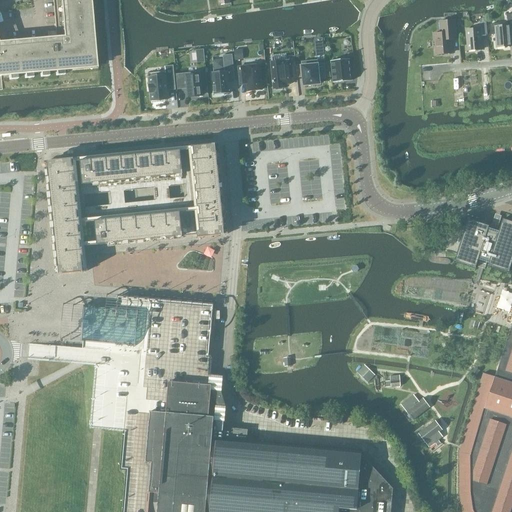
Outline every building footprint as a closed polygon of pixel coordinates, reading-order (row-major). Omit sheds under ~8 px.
[(90,0),(64,0),(69,45),(61,46),(61,42),(0,47),(0,76),(96,68),(90,0)] [(511,34),(511,14),(506,15),(507,26),(499,27),(499,24),(491,24),(490,26),(491,35),(495,35),(496,48),(511,46),(510,34),(511,34)] [(487,35),(486,26),(486,21),(480,21),(480,29),(466,30),(467,51),(482,50),(481,36),(487,35)] [(456,39),(455,22),(440,23),(441,30),(443,30),(443,33),(434,34),(436,55),(452,54),(450,40),(456,39)] [(225,72),(212,73),(214,95),(230,93),(229,83),(235,83),(234,73),(232,55),(223,56),(225,72)] [(288,62),(271,63),(273,82),(272,82),(272,84),(273,84),(274,89),(275,89),(276,91),(283,90),(282,88),(284,88),(284,85),(291,84),(290,79),(297,78),(295,58),(288,58),(288,62)] [(349,59),(331,61),(331,62),(333,82),(333,83),(351,81),(349,60),(349,59)] [(317,61),(301,62),(304,85),(304,86),(305,86),(319,85),(320,85),(320,84),(319,79),(326,79),(324,64),(318,65),(317,61)] [(246,67),(239,67),(240,81),(247,80),(247,84),(248,92),(262,90),(259,65),(246,67)] [(159,77),(149,78),(151,101),(169,100),(167,86),(175,85),(175,90),(176,90),(173,66),(165,67),(165,72),(159,73),(159,77)] [(200,72),(176,75),(178,88),(187,87),(188,97),(202,96),(202,95),(201,88),(200,72)] [(216,145),(189,147),(192,175),(195,207),(197,236),(197,238),(225,235),(216,145)] [(189,147),(74,159),(77,186),(192,175),(189,147)] [(74,159),(47,162),(49,176),(59,275),(85,272),(83,247),(80,219),(77,186),(74,159)] [(195,207),(80,219),(83,247),(197,236),(195,207)] [(489,226),(468,220),(454,261),(475,268),(478,260),(480,260),(479,262),(484,264),(486,265),(486,262),(488,263),(488,265),(509,272),(511,262),(511,222),(503,219),(499,232),(497,231),(497,229),(494,228),(491,227),(491,229),(488,229),(489,226)] [(28,359),(28,360),(81,365),(95,366),(90,429),(124,431),(120,470),(122,470),(126,471),(122,511),(390,511),(393,489),(366,460),(361,459),(362,451),(246,441),(247,433),(221,430),(214,430),(215,419),(218,419),(219,409),(213,408),(214,396),(211,396),(213,376),(210,376),(211,356),(209,356),(213,305),(191,304),(190,303),(190,302),(189,302),(188,301),(187,301),(186,301),(185,301),(184,302),(183,302),(182,303),(119,297),(118,297),(117,308),(85,305),(84,319),(83,319),(82,319),(81,319),(81,320),(80,320),(79,321),(79,322),(78,323),(78,324),(79,325),(79,326),(80,327),(81,328),(82,328),(83,328),(82,342),(83,342),(83,349),(82,349),(29,344),(28,359)] [(461,447),(459,453),(459,494),(462,511),(511,511),(511,324),(495,377),(483,373),(477,392),(461,447)] [(368,383),(375,376),(364,365),(357,373),(368,383)] [(386,382),(386,388),(400,387),(399,376),(390,376),(390,382),(386,382)] [(400,405),(406,412),(419,402),(413,395),(400,405)] [(412,421),(430,408),(423,399),(419,402),(406,412),(412,421)] [(440,433),(443,431),(435,421),(418,434),(426,444),(440,433)] [(442,437),(440,433),(426,444),(428,447),(442,437)]
